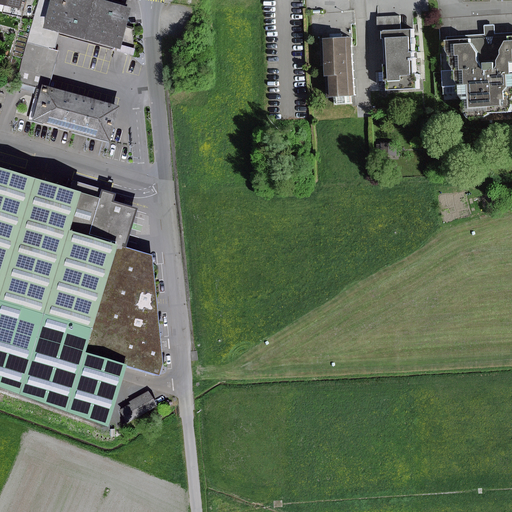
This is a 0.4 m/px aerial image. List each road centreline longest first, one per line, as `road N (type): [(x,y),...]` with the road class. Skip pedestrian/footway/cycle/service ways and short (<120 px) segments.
road 1 (unclassified): [(196,511),(148,0)]
road 2 (unknown): [(0,340),(184,381)]
road 3 (unknown): [(0,315),(45,170)]
road 4 (unknown): [(169,207),(45,170)]
